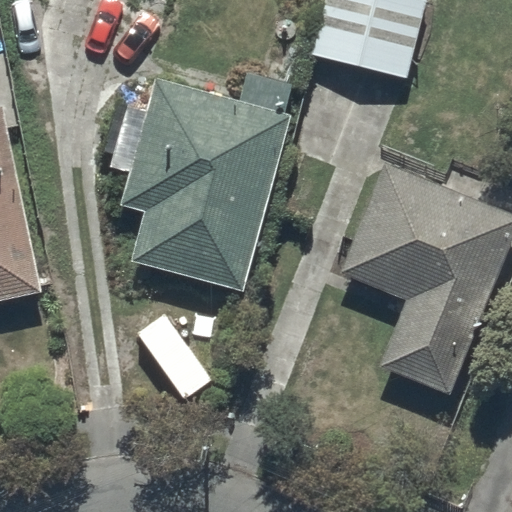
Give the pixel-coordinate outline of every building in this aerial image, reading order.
[(66,0),(167,30),(175,0),(66,0)] [(420,0),(328,0),(309,67),(408,90),(428,2),(420,0)] [(236,118),(153,95),(118,222),(142,229),(129,277),(239,308),(289,131),(282,129),(292,93),(246,80),(236,118)] [(33,278),(0,125),(0,318),(18,315),(19,316),(20,317),(22,319),(23,320),(25,321),(27,322),(29,323),(31,323),(33,324),(35,324),(37,324),(39,324),(41,324),(43,324),(45,323),(47,322),(49,321),(50,320),(52,319),(53,318),(55,316),(56,315),(57,313),(58,311),(59,309),(60,307),(60,305),(60,303),(61,301),(61,299),(60,297),(60,295),(59,293),(58,291),(58,289),(57,288),(55,286),(54,285),(53,283),(51,282),(49,281),(47,280),(45,279),(44,278),(41,278),(40,278),(38,277),(35,278),(33,278)] [(448,408),(497,290),(511,258),(511,227),(386,175),(339,287),(404,314),(377,379),(448,408)]
